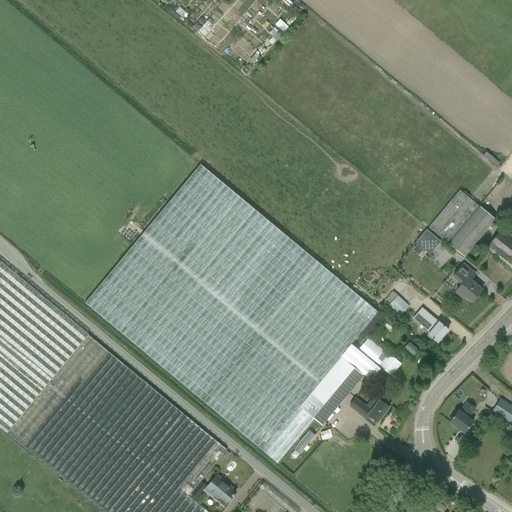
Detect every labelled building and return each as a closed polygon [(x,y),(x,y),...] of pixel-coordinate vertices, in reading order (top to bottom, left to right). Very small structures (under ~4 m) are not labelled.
[(84,303),(277,463),(313,419),(321,425),(363,375),(340,357),(377,312),(200,164),(84,303)] [(429,226),(449,243),(465,256),(495,219),(460,190),(429,226)] [(407,235),(422,248),(432,236),(417,223),(407,235)] [(488,245),(511,265),(511,237),(502,229),(488,245)] [(0,428),(41,461),(103,511),(198,511),(184,500),(226,449),(143,381),(0,261),(0,428)] [(472,301),(482,289),(470,279),(475,273),(463,264),(453,275),(462,283),(456,291),(463,297),(465,295),(472,301)] [(387,271),(371,290),(382,300),(398,281),(387,271)] [(400,315),(409,306),(397,295),(388,305),(400,315)] [(437,342),(448,330),(438,321),(438,322),(422,308),(413,318),(430,332),(428,334),(437,342)] [(367,338),(358,349),(373,363),(383,350),(367,338)] [(409,342),(405,347),(413,355),(418,350),(409,342)] [(390,375),(400,363),(389,353),(378,365),(390,375)] [(460,386),(455,394),(466,401),(471,393),(460,386)] [(356,398),(350,405),(366,417),(368,415),(377,422),(389,407),(380,399),(371,410),(356,398)] [(511,425),(511,423),(511,407),(500,399),(491,411),(511,425)] [(456,432),(458,429),(464,434),(473,422),(468,418),(475,408),(467,402),(460,411),(458,410),(453,417),(450,415),(444,423),(456,432)] [(300,454),(315,435),(309,431),(294,449),(300,454)] [(214,477),(203,490),(206,491),(207,490),(217,499),(218,498),(225,503),(235,491),(227,485),(226,487),(214,477)]
